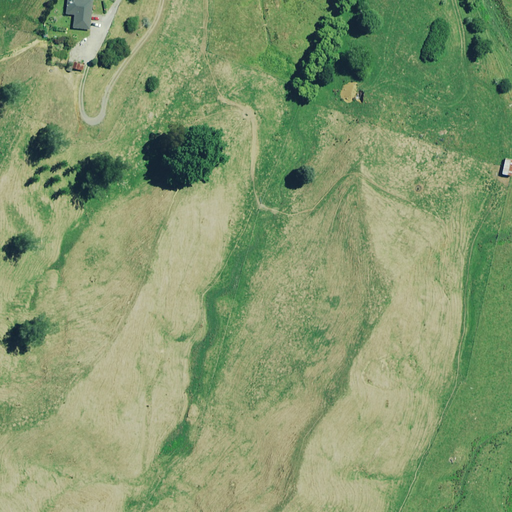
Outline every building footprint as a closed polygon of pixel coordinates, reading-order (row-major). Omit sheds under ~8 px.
[(92,0),(66,0),(65,14),(73,15),(72,28),(89,30),(92,0)] [(77,43),(70,47),(73,52),(80,47),(77,43)] [(405,45),(398,43),(394,54),(402,56),(405,45)] [(80,64),(80,62),(74,61),(73,63),(69,61),(66,71),(71,72),(72,69),(82,71),(84,65),(80,64)] [(511,159),(504,157),(501,174),(511,176),(511,159)]
